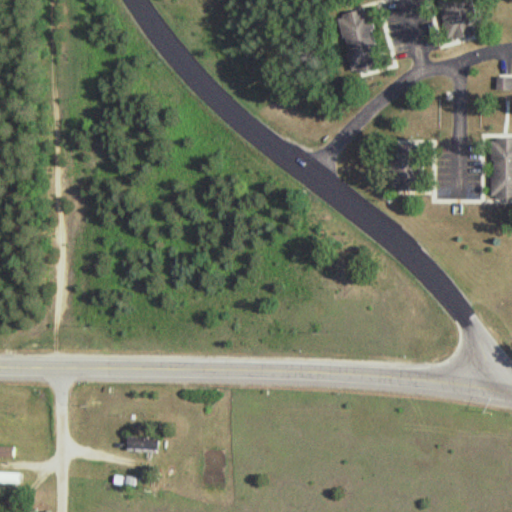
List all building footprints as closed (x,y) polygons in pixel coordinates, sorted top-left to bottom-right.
[(441,0),(450,39),(480,32),(472,0),(441,0)] [(383,66),(372,8),(341,14),(352,72),(383,66)] [(494,198),(511,197),(511,137),(493,138),(494,198)] [(395,190),(424,189),(423,143),(394,143),(395,190)] [(159,437),(127,437),(127,452),(159,452),(159,437)] [(0,471),(0,482),(20,482),(20,472),(0,471)]
